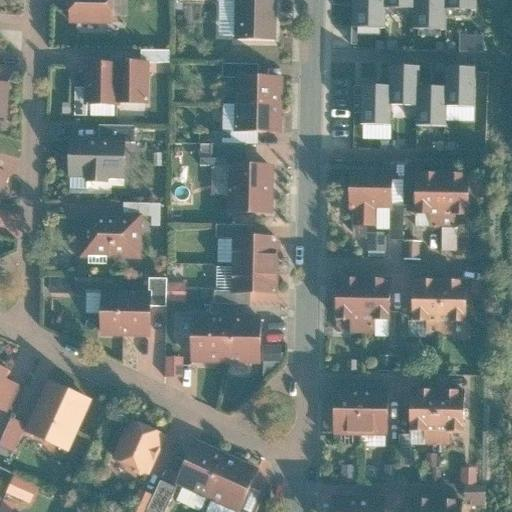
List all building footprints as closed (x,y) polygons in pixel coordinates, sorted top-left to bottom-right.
[(112,0),(69,0),(69,26),(77,26),(77,35),(94,35),(94,26),(112,27),(112,0)] [(355,0),(355,36),(388,37),(389,12),(414,13),(414,30),(448,31),(448,13),(477,13),(477,0),(355,0)] [(276,44),(277,1),(236,1),(236,44),(276,44)] [(483,50),(484,34),(460,34),(460,50),(483,50)] [(117,109),(117,68),(84,67),(84,109),(117,109)] [(148,68),(117,68),(117,109),(147,110),(148,68)] [(390,90),(363,89),(362,128),(393,129),(392,108),(417,109),(418,129),(447,128),(447,110),(475,110),(477,73),(448,73),(446,90),(420,90),(421,72),(392,70),(390,90)] [(236,80),(235,107),(283,108),(283,80),(236,80)] [(283,108),(235,107),(235,134),(258,134),(282,135),(283,108)] [(99,129),(99,141),(126,141),(125,145),(133,145),(133,130),(99,129)] [(223,135),(223,147),(247,147),(257,146),(258,134),(235,134),(223,135)] [(99,141),(69,140),(68,181),(125,182),(125,145),(126,141),(99,141)] [(212,168),(229,168),(246,168),(247,147),(223,147),(212,147),(212,168)] [(273,218),(274,168),(246,168),(229,168),(228,217),(273,218)] [(393,174),(351,173),(350,213),(353,213),(352,229),(377,229),(378,214),(392,214),(393,208),(393,174)] [(443,230),(444,176),(416,175),(415,217),(430,217),(430,230),(443,230)] [(471,176),(444,176),(443,230),(456,230),(456,217),(471,217),(471,176)] [(194,188),(172,188),(172,203),(194,203),(194,188)] [(123,207),(123,217),(143,217),(151,218),(151,228),(159,228),(159,207),(123,207)] [(404,208),(393,208),(392,214),(392,243),(404,243),(404,208)] [(123,217),(80,216),(80,261),(142,262),(143,217),(123,217)] [(232,239),(252,239),(252,229),(218,229),(218,240),(232,239)] [(457,231),(443,232),(443,254),(458,254),(457,231)] [(387,236),(368,236),(368,254),(387,254),(387,236)] [(232,239),(232,267),(279,267),(278,239),(252,239),(232,239)] [(471,258),(471,242),(459,242),(459,258),(471,258)] [(279,267),(232,267),(232,297),(250,297),(279,297),(279,267)] [(364,281),(338,280),(337,326),(351,327),(351,335),(364,336),(364,281)] [(390,281),(364,281),(364,336),(375,337),(376,327),(389,327),(390,281)] [(441,282),(414,281),(413,328),(428,327),(427,338),(440,338),(441,282)] [(468,283),(441,282),(440,338),(453,338),(453,329),(467,329),(468,283)] [(151,296),(151,311),(166,311),(166,305),(166,283),(149,283),(149,296),(151,296)] [(185,283),(166,283),(166,305),(185,305),(185,283)] [(77,290),(66,290),(66,301),(76,302),(77,290)] [(149,296),(125,296),(99,295),(98,340),(125,340),(151,341),(151,311),(151,296),(149,296)] [(250,297),(232,297),(215,296),(215,306),(250,307),(250,297)] [(226,368),(228,318),(191,317),(190,367),(226,368)] [(262,319),(228,318),(226,368),(261,368),(262,319)] [(281,349),(263,348),(263,365),(281,365),(281,349)] [(394,360),(380,359),(380,374),(394,374),(394,360)] [(182,361),(166,360),(165,380),(182,381),(182,361)] [(467,362),(460,360),(458,369),(465,371),(467,362)] [(356,363),(347,363),(347,373),(356,373),(356,363)] [(0,395),(5,384),(10,375),(0,370),(0,395)] [(23,391),(5,384),(0,395),(0,414),(12,419),(23,391)] [(68,456),(92,404),(47,384),(24,436),(68,456)] [(334,435),(334,440),(362,441),(363,391),(335,390),(335,405),(334,435)] [(390,391),(363,391),(362,441),(389,441),(390,391)] [(440,393),(413,393),(412,438),(425,438),(425,448),(439,448),(440,393)] [(468,394),(440,393),(439,448),(451,448),(451,439),(467,439),(468,394)] [(334,435),(335,405),(324,405),(324,434),(334,435)] [(134,417),(116,458),(150,474),(169,433),(134,417)] [(11,422),(0,446),(0,451),(12,457),(25,428),(11,422)] [(212,496),(233,452),(200,437),(179,481),(212,496)] [(411,469),(411,440),(400,440),(400,469),(411,469)] [(233,452),(212,496),(241,510),(254,483),(262,465),(233,452)] [(438,458),(428,458),(428,468),(438,469),(438,458)] [(359,469),(343,469),(343,484),(359,484),(359,469)] [(397,469),(385,469),(385,486),(397,486),(397,469)] [(476,471),(463,471),(464,487),(477,487),(476,471)] [(162,511),(167,511),(179,485),(165,479),(152,508),(162,511)] [(36,490),(19,483),(12,499),(29,506),(36,490)] [(257,511),(268,489),(254,483),(241,510),(240,511),(257,511)] [(147,511),(156,494),(144,488),(132,511),(147,511)] [(486,490),(467,490),(467,505),(472,505),(472,509),(486,509),(486,490)] [(25,511),(27,509),(6,498),(0,510),(0,511),(25,511)] [(359,511),(360,500),(332,500),(331,511),(359,511)] [(360,500),(359,511),(386,511),(387,501),(360,500)] [(437,511),(438,503),(412,503),(411,511),(437,511)] [(462,511),(462,503),(438,503),(437,511),(462,511)]
